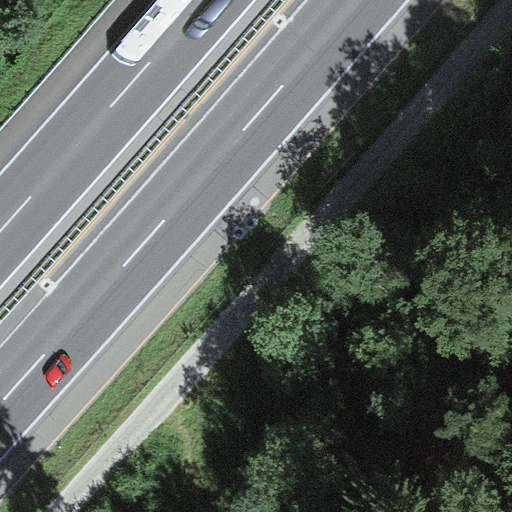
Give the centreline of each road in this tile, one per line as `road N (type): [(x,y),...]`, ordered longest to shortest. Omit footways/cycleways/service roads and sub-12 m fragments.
road 1 (track): [(511,0),(49,511)]
road 2 (motorway): [(0,403),(358,0)]
road 3 (motorway): [(204,0),(0,231)]
